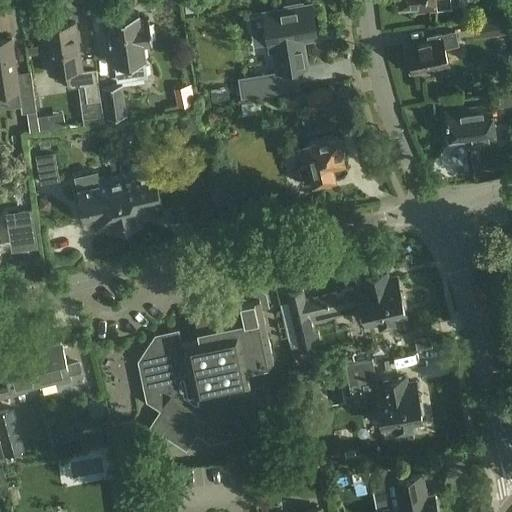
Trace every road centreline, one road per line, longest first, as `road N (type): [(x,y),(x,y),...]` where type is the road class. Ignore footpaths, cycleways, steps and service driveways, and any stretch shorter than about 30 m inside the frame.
road 1 (residential): [(0,307),(213,252),(434,210)]
road 2 (residential): [(511,463),(434,210)]
road 3 (residential): [(434,210),(383,94),(363,0)]
